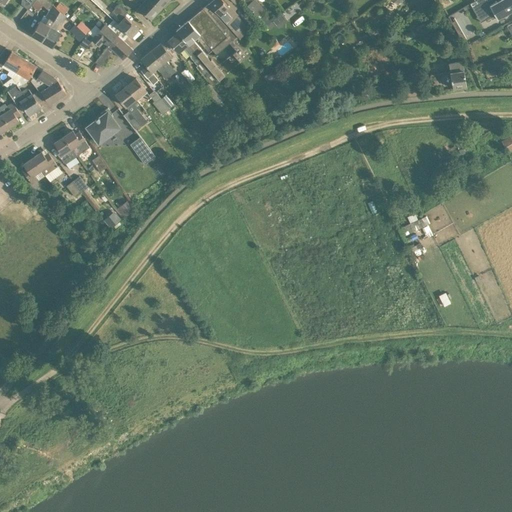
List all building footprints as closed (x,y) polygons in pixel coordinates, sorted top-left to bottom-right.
[(42,41),(59,11),(47,0),(36,0),(49,11),(46,17),(49,19),(46,24),(40,20),(31,35),(42,41)] [(150,0),(140,0),(143,2),(138,7),(151,19),(161,9),(150,0)] [(150,0),(161,9),(168,0),(150,0)] [(245,32),(226,10),(229,7),(223,0),(212,0),(209,3),(239,37),(245,32)] [(241,0),(252,12),(256,16),(263,10),(259,6),(254,0),(252,0),(251,0),(241,0)] [(511,13),(511,0),(489,0),(488,1),(487,0),(477,0),(476,1),(486,20),(494,15),(497,20),(511,12),(511,13)] [(178,32),(202,61),(219,80),(225,75),(211,60),(210,60),(193,41),(198,37),(199,38),(198,40),(212,57),(230,43),(237,51),(233,54),(240,62),(251,53),(209,3),(176,30),(178,32)] [(118,25),(129,35),(131,37),(139,29),(125,17),(123,15),(127,12),(119,4),(112,12),(122,21),(118,25)] [(66,17),(64,15),(59,11),(42,41),(53,48),(61,33),(55,30),(59,24),(61,26),(66,17)] [(282,13),(268,26),(270,29),(276,23),(279,27),(288,20),(282,13)] [(466,39),(454,18),(454,19),(455,21),(452,22),(461,39),(464,37),(465,39),(466,39)] [(123,41),(129,35),(118,25),(113,21),(107,27),(116,34),(108,45),(95,62),(102,67),(114,51),(123,59),(133,50),(123,41)] [(88,32),(86,35),(81,43),(79,46),(85,50),(93,39),(99,45),(103,41),(108,45),(116,34),(107,27),(105,25),(95,37),(88,32)] [(212,86),(219,80),(202,61),(178,32),(175,35),(168,41),(178,53),(184,48),(190,55),(190,56),(198,65),(196,67),(212,86)] [(161,43),(151,51),(162,64),(171,75),(175,72),(166,61),(172,56),(161,43)] [(16,71),(24,59),(6,48),(0,55),(0,61),(4,64),(16,71)] [(158,80),(154,76),(152,73),(157,68),(166,79),(171,75),(162,64),(151,51),(141,59),(147,66),(141,71),(153,84),(158,80)] [(42,69),(24,59),(16,71),(22,75),(19,80),(15,82),(12,78),(3,84),(8,91),(17,85),(18,88),(23,84),(29,79),(31,75),(36,79),(42,69)] [(448,63),(450,73),(430,76),(431,83),(426,84),(427,90),(442,88),(443,91),(455,89),(456,90),(459,89),(460,88),(466,87),(462,61),(448,63)] [(179,73),(188,83),(194,78),(186,68),(179,73)] [(42,69),(36,79),(49,86),(39,92),(44,100),(46,98),(49,104),(66,93),(56,78),(42,69)] [(126,86),(140,104),(141,105),(151,97),(154,101),(152,102),(162,115),(169,109),(153,90),(150,94),(148,91),(147,92),(136,78),(126,86)] [(141,105),(140,104),(126,86),(115,95),(129,111),(124,115),(137,130),(142,126),(131,113),(141,105)] [(41,107),(32,94),(20,101),(29,115),(34,111),(35,112),(39,110),(39,108),(41,107)] [(20,115),(18,110),(12,102),(0,110),(0,112),(2,115),(10,127),(19,121),(16,117),(20,115)] [(114,132),(115,131),(120,127),(110,115),(112,114),(112,113),(108,108),(100,114),(102,116),(99,118),(99,117),(98,118),(96,120),(95,120),(95,121),(87,127),(99,143),(103,139),(105,139),(106,139),(107,139),(108,138),(109,138),(110,137),(111,136),(112,135),(113,134),(114,133),(114,132)] [(2,115),(0,112),(0,132),(0,133),(10,127),(2,115)] [(63,137),(64,137),(75,155),(89,146),(79,132),(75,135),(73,131),(63,137)] [(509,151),(511,149),(511,136),(511,135),(503,139),(509,151)] [(77,157),(75,155),(64,137),(63,137),(54,143),(57,147),(53,150),(62,164),(71,158),(72,160),(77,157)] [(155,157),(140,137),(130,144),(145,164),(155,157)] [(32,158),(41,170),(44,174),(56,165),(48,153),(44,156),(41,152),(32,158)] [(99,155),(92,160),(100,172),(106,167),(99,155)] [(44,174),(41,170),(32,158),(23,164),(26,168),(22,171),(31,183),(44,174)] [(79,176),(73,181),(82,192),(96,211),(99,209),(86,191),(89,189),(79,176)] [(75,197),(82,192),(73,181),(66,186),(75,197)] [(32,195),(38,203),(43,200),(37,192),(32,195)] [(116,209),(124,219),(136,211),(129,200),(116,209)] [(114,211),(103,219),(110,227),(121,218),(114,211)] [(73,252),(54,230),(60,225),(49,213),(38,223),(35,219),(0,248),(0,252),(33,293),(50,279),(46,274),(73,252)] [(418,227),(429,224),(427,217),(416,219),(418,227)] [(30,337),(12,313),(17,309),(10,301),(4,306),(0,301),(0,341),(9,353),(30,337)]
